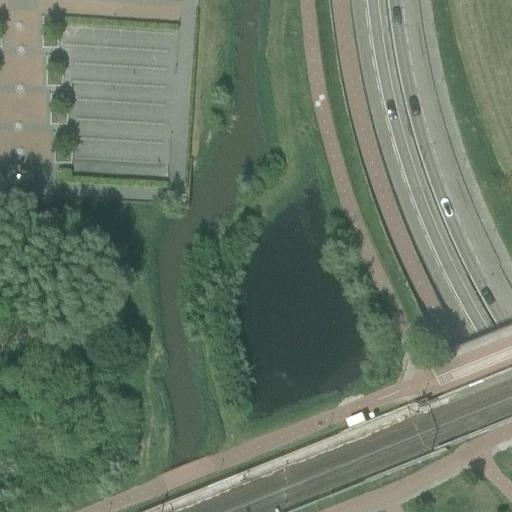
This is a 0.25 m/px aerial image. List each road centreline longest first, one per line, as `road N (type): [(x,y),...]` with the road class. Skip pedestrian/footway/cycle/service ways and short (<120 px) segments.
road 1 (secondary): [(372,0),(386,100),(408,176),(459,295),(511,380)]
road 2 (secondary): [(511,337),(430,169),(395,0)]
